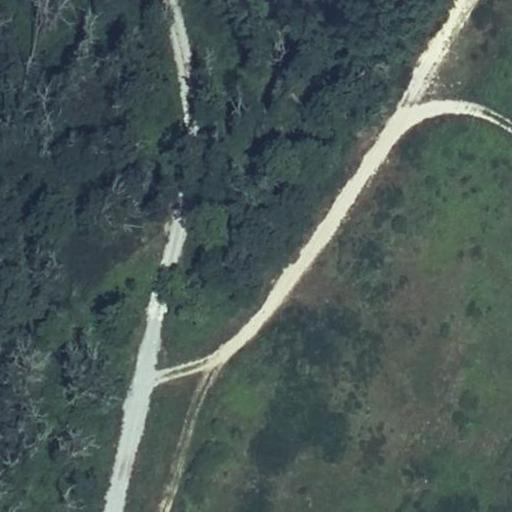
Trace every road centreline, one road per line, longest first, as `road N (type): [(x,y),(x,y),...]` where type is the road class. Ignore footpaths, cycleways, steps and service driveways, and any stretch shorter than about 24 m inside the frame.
road 1 (track): [(456,0),(346,193),(264,300),(208,352),(140,380)]
road 2 (track): [(166,511),(207,386),(208,352)]
